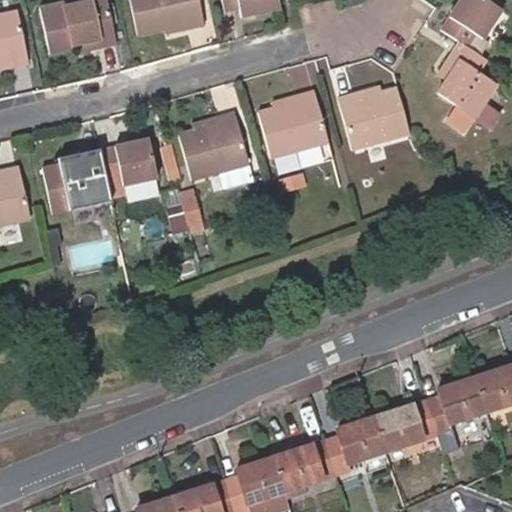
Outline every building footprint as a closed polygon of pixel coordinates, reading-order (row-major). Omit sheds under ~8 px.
[(93,44),(94,48),(112,44),(102,0),(66,0),(35,7),(45,53),(68,49),(93,44)] [(181,23),(182,28),(200,24),(194,0),(126,0),(133,34),(156,29),(181,23)] [(262,11),(276,8),(273,0),(218,0),(221,12),(231,10),(233,17),(247,15),(262,11)] [(487,0),(454,0),(437,26),(455,39),(464,45),(471,34),(479,39),(499,8),(487,0)] [(263,17),(262,11),(247,15),(248,20),(263,17)] [(0,63),(4,62),(6,68),(24,64),(13,12),(0,14),(0,63)] [(158,34),(182,28),(181,23),(156,29),(158,34)] [(464,45),(455,39),(436,66),(444,72),(441,76),(432,89),(470,114),(493,80),(473,68),(481,56),(464,45)] [(69,53),(94,48),(93,44),(68,49),(69,53)] [(444,72),(436,66),(433,72),(441,76),(444,72)] [(350,91),(335,95),(348,147),(405,131),(394,85),(376,90),(352,96),(350,91)] [(375,85),(350,91),(352,96),(376,90),(375,85)] [(267,159),(325,145),(312,92),(293,96),(295,104),(271,110),(255,114),(267,159)] [(270,103),(271,110),(295,104),(293,96),(270,103)] [(216,125),(193,130),(176,134),(188,179),(216,172),(246,165),(232,114),(215,118),(216,125)] [(191,123),(193,130),(216,125),(215,118),(191,123)] [(98,151),(104,182),(119,179),(121,187),(155,180),(146,141),(98,151)] [(50,216),(108,203),(106,194),(104,182),(98,151),(79,155),(80,161),(57,166),(41,170),(50,216)] [(55,160),(57,166),(80,161),(79,155),(55,160)] [(249,182),(246,165),(216,172),(219,189),(249,182)] [(0,174),(1,179),(0,178),(0,226),(28,220),(17,169),(0,172),(0,174)] [(104,182),(106,194),(122,191),(121,187),(119,179),(104,182)] [(155,180),(121,187),(122,191),(123,197),(157,189),(155,180)] [(189,198),(178,201),(184,223),(195,219),(189,198)] [(195,219),(184,223),(186,228),(196,225),(195,219)] [(74,267),(59,270),(63,285),(77,282),(74,267)] [(511,399),(511,364),(472,377),(482,409),(511,399)] [(423,399),(435,432),(448,428),(445,421),(482,409),(472,377),(435,388),(437,394),(423,399)] [(371,416),(383,448),(435,432),(423,399),(371,416)] [(345,461),(383,448),(371,416),(335,427),(336,435),(322,440),(333,473),(347,469),(345,461)] [(333,473),(322,440),(270,456),(281,489),(333,473)] [(281,489),(270,456),(235,467),(237,477),(224,481),(234,511),(237,511),(249,509),(249,511),(275,511),(287,508),(281,489)] [(234,511),(224,481),(171,497),(176,511),(234,511)] [(176,511),(171,497),(134,508),(134,511),(176,511)]
